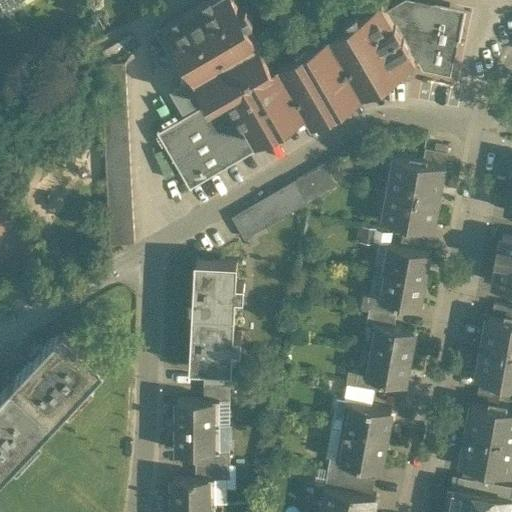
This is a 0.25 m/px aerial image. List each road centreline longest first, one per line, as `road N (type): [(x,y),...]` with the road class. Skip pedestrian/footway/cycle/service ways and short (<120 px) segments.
road 1 (residential): [(420,511),(490,132)]
road 2 (residential): [(153,245),(367,121),(395,116),(490,132)]
road 3 (residential): [(153,245),(137,511)]
road 4 (residential): [(0,342),(153,245)]
